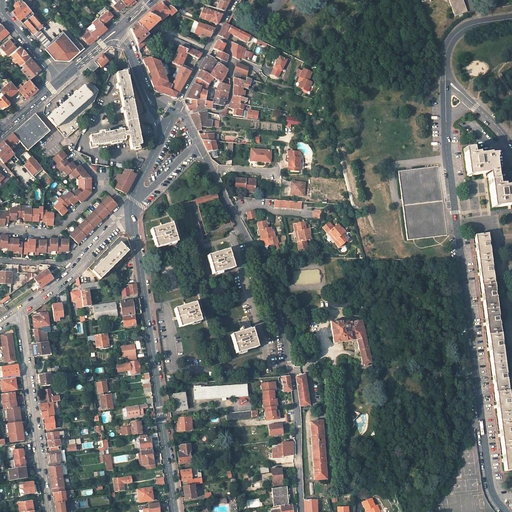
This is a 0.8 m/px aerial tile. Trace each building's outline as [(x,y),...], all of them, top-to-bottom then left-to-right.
[(44,25),(22,0),(11,0),(11,3),(16,9),(13,12),(33,35),(39,30),(44,25)] [(121,0),(113,0),(116,3),(113,5),(118,11),(125,4),(121,0)] [(121,0),(125,4),(129,8),(132,6),(129,3),(131,0),(121,0)] [(222,0),(221,1),(220,1),(219,1),(215,9),(218,10),(225,13),(229,4),(231,0),(222,0)] [(462,0),(448,0),(455,16),(468,12),(462,0)] [(158,18),(160,20),(161,21),(170,14),(172,16),(177,12),(170,5),(166,9),(160,3),(154,8),(149,13),(158,18)] [(211,22),(214,13),(203,9),(200,19),(211,22)] [(234,13),(231,19),(237,22),(243,11),(240,9),(237,14),(234,13)] [(108,11),(99,19),(103,24),(112,16),(108,11)] [(138,23),(137,23),(145,32),(151,28),(152,29),(156,26),(154,24),(160,20),(158,18),(149,13),(146,15),(138,23)] [(223,15),(217,13),(214,13),(211,22),(218,24),(223,15)] [(101,33),(107,28),(103,24),(99,19),(98,18),(87,28),(95,39),(101,33)] [(0,23),(0,40),(8,33),(5,29),(0,23)] [(148,35),(145,32),(137,23),(132,28),(130,30),(137,46),(148,35)] [(195,34),(201,37),(202,34),(205,25),(200,23),(195,34)] [(222,30),(219,36),(225,39),(228,33),(230,34),(243,41),(247,43),(249,38),(250,36),(228,25),(226,24),(222,30)] [(215,29),(205,25),(202,34),(211,38),(213,34),(215,29)] [(58,36),(64,32),(60,28),(55,33),(58,36)] [(95,39),(87,28),(79,35),(81,37),(83,36),(89,44),(95,39)] [(51,43),(39,30),(33,35),(44,48),(51,43)] [(191,45),(159,30),(155,36),(179,47),(180,46),(189,50),(189,48),(191,45)] [(80,51),(64,32),(58,36),(51,43),(44,48),(54,60),(70,61),(77,54),(80,51)] [(148,35),(137,46),(139,50),(151,39),(148,35)] [(249,38),(262,45),(263,42),(250,36),(249,38)] [(9,56),(11,55),(17,49),(10,40),(1,48),(9,56)] [(224,48),(225,45),(218,42),(214,50),(220,53),(216,59),(219,61),(221,61),(226,64),(227,61),(228,57),(221,54),(224,48)] [(240,58),(243,49),(239,47),(232,43),(232,50),(232,58),(238,60),(240,58)] [(21,66),(22,65),(30,58),(25,51),(20,46),(17,49),(11,55),(14,58),(13,59),(15,62),(17,61),(21,66)] [(179,47),(171,64),(181,68),(187,55),(189,50),(180,46),(179,47)] [(201,54),(189,48),(189,50),(187,55),(190,56),(198,60),(200,57),(201,54)] [(95,61),(102,69),(109,63),(102,55),(101,56),(95,61)] [(181,68),(191,72),(193,70),(183,66),(187,58),(189,58),(190,56),(187,55),(181,68)] [(216,59),(210,55),(210,56),(207,58),(215,63),(217,64),(219,61),(216,59)] [(274,68),(275,68),(271,74),(278,78),(282,71),(287,60),(280,57),(274,68)] [(23,67),(21,69),(28,78),(29,79),(40,69),(35,63),(30,58),(22,65),(23,67)] [(148,58),(142,60),(155,91),(161,93),(176,98),(178,94),(171,90),(171,88),(172,87),(172,86),(171,86),(170,85),(169,85),(168,86),(168,84),(165,77),(171,74),(167,65),(148,58)] [(207,75),(209,73),(215,63),(207,58),(203,65),(199,71),(200,71),(207,75)] [(221,61),(218,65),(217,64),(213,70),(225,77),(226,74),(227,70),(223,68),(226,64),(221,61)] [(92,64),(88,68),(92,73),(99,67),(94,62),(92,64)] [(171,64),(170,66),(179,69),(172,86),(168,84),(168,86),(169,85),(170,85),(171,86),(172,86),(172,87),(171,88),(171,90),(178,94),(182,87),(191,72),(181,68),(171,64)] [(245,82),(246,78),(249,69),(238,65),(237,64),(236,68),(234,74),(234,79),(245,82)] [(298,88),(308,91),(312,82),(308,81),(313,72),(304,68),(303,71),(298,69),(294,76),(303,80),(301,84),(300,83),(298,88)] [(220,83),(225,77),(213,70),(211,74),(209,76),(216,81),(220,83)] [(205,92),(211,81),(214,83),(216,81),(209,76),(207,75),(200,71),(198,75),(196,79),(197,79),(195,82),(194,85),(200,87),(200,89),(196,100),(196,110),(203,108),(206,108),(212,109),(213,99),(208,97),(207,102),(205,101),(206,93),(205,92)] [(102,131),(98,132),(98,134),(88,136),(90,147),(124,141),(123,137),(127,136),(129,150),(137,148),(137,146),(141,145),(128,77),(126,77),(125,72),(116,74),(118,84),(115,84),(116,88),(118,88),(122,108),(119,108),(120,113),(123,112),(126,132),(122,132),(122,130),(103,133),(102,131)] [(28,78),(20,85),(21,87),(29,79),(28,78)] [(251,80),(246,78),(245,82),(234,79),(234,84),(234,86),(243,88),(244,85),(248,86),(249,86),(251,80)] [(20,85),(16,88),(17,89),(26,99),(37,89),(29,79),(21,87),(20,85)] [(17,89),(16,88),(11,81),(0,90),(1,92),(3,94),(6,99),(17,89)] [(90,81),(47,118),(64,137),(67,138),(81,126),(83,122),(79,118),(92,107),(99,91),(90,81)] [(230,86),(223,84),(220,83),(218,87),(217,89),(223,92),(223,91),(229,93),(229,91),(230,86)] [(200,89),(200,87),(194,85),(190,91),(186,99),(191,100),(196,100),(200,89)] [(242,91),(243,88),(234,86),(233,90),(233,95),(240,97),(241,94),(244,95),(245,92),(242,91)] [(225,101),(226,102),(228,97),(229,93),(223,91),(223,92),(217,89),(213,98),(225,101)] [(6,99),(3,94),(0,96),(0,107),(2,110),(7,106),(8,107),(10,105),(9,104),(10,103),(6,99)] [(246,98),(241,97),(240,97),(233,95),(232,99),(231,103),(241,104),(242,101),(245,102),(246,98)] [(213,99),(212,109),(215,109),(216,104),(224,106),(225,104),(225,101),(213,98),(213,99)] [(191,103),(192,106),(186,106),(188,111),(196,110),(196,100),(191,100),(191,103)] [(258,112),(248,110),(248,111),(247,117),(257,119),(258,112)] [(205,112),(198,114),(200,126),(211,127),(211,121),(207,120),(208,113),(205,112)] [(27,151),(50,132),(35,114),(19,128),(13,133),(20,142),(27,151)] [(200,126),(198,114),(190,115),(195,126),(200,126)] [(10,150),(20,142),(13,133),(3,142),(10,150)] [(202,141),(207,152),(211,151),(212,155),(216,154),(215,151),(217,150),(214,141),(202,141)] [(10,150),(3,142),(0,145),(0,160),(4,165),(14,155),(10,150)] [(472,148),(464,149),(467,176),(478,174),(488,173),(492,207),(503,206),(511,205),(511,184),(503,186),(503,184),(498,185),(494,158),(496,158),(495,153),(489,154),(489,153),(478,154),(478,152),(473,153),(472,148)] [(261,159),(270,160),(271,150),(249,149),(249,161),(261,162),(261,159)] [(67,157),(62,151),(53,159),(58,165),(56,166),(58,169),(67,162),(64,159),(67,157)] [(288,157),(288,171),(294,171),(294,168),(299,168),(299,157),(298,157),(298,151),(287,151),(287,157),(288,157)] [(41,168),(32,157),(28,160),(29,161),(28,162),(23,166),(32,176),(35,173),(37,171),(37,172),(38,171),(40,169),(41,168)] [(69,164),(67,162),(58,169),(61,172),(62,170),(67,176),(70,173),(77,168),(72,162),(69,164)] [(79,189),(73,195),(78,200),(81,203),(91,193),(91,190),(89,190),(89,186),(91,186),(91,179),(79,165),(77,168),(70,173),(75,179),(78,176),(79,178),(79,189)] [(438,166),(397,171),(401,200),(402,207),(406,240),(413,240),(434,237),(446,235),(438,166)] [(114,189),(122,193),(125,195),(131,184),(136,175),(132,173),(133,171),(124,170),(121,176),(118,183),(114,189)] [(245,179),(235,179),(234,188),(244,189),(244,191),(254,192),(254,182),(245,182),(245,179)] [(290,181),(290,187),(290,195),(303,196),(304,182),(290,181)] [(78,200),(73,195),(70,192),(65,197),(63,195),(60,198),(68,206),(71,203),(73,206),(78,200)] [(217,197),(216,193),(196,199),(197,203),(217,197)] [(109,197),(101,204),(108,212),(111,209),(112,210),(118,205),(109,197)] [(68,206),(60,198),(58,201),(59,202),(54,208),(63,216),(68,211),(66,208),(68,206)] [(301,201),(279,200),(274,199),(274,207),(300,209),(301,201)] [(108,212),(101,204),(93,212),(100,219),(103,217),(104,218),(110,213),(108,212)] [(20,218),(21,207),(17,206),(17,209),(10,208),(10,212),(9,220),(17,221),(17,218),(20,218)] [(25,207),(21,207),(20,218),(24,218),(24,221),(31,222),(32,210),(25,209),(25,207)] [(39,210),(32,210),(31,222),(39,222),(39,219),(43,219),(43,211),(43,208),(39,208),(39,210)] [(47,211),(43,211),(43,219),(42,222),(46,222),(46,226),(53,226),(54,214),(47,214),(47,211)] [(254,211),(247,213),(249,221),(256,218),(254,211)] [(9,220),(10,212),(6,212),(6,214),(0,213),(0,225),(5,226),(5,223),(9,223),(9,220)] [(96,226),(101,220),(100,219),(93,212),(85,219),(92,227),(95,224),(96,226)] [(77,227),(84,234),(87,232),(88,233),(93,228),(92,227),(85,219),(77,227)] [(267,228),(265,221),(257,223),(263,241),(264,241),(265,247),(278,243),(277,237),(275,237),(274,232),(272,232),(271,227),(267,228)] [(171,222),(150,229),(156,247),(177,241),(171,222)] [(304,222),(293,224),(299,250),(308,247),(306,240),(310,239),(308,234),(310,233),(309,229),(306,230),(304,222)] [(328,222),(322,227),(338,247),(347,241),(344,237),(348,233),(343,231),(340,228),(338,229),(335,225),(332,227),(328,222)] [(77,227),(69,235),(76,243),(79,240),(80,241),(85,236),(84,234),(77,227)] [(492,378),(493,384),(494,393),(499,433),(503,465),(504,471),(511,470),(511,432),(509,405),(499,322),(496,298),(492,272),(488,234),(475,235),(476,249),(479,271),(483,301),(486,327),(489,351),(492,378)] [(0,235),(0,247),(6,248),(6,251),(10,251),(11,240),(7,239),(7,236),(0,235)] [(11,239),(11,240),(10,251),(17,252),(17,254),(21,254),(21,251),(21,247),(22,243),(18,243),(18,240),(11,239)] [(49,243),(46,243),(45,253),(49,253),(49,251),(57,251),(57,243),(57,239),(49,239),(49,243)] [(27,243),(23,243),(23,247),(23,251),(23,254),(27,254),(27,252),(34,253),(35,244),(35,241),(27,240),(27,243)] [(61,243),(57,243),(57,251),(57,254),(61,254),(61,252),(68,252),(68,240),(61,240),(61,243)] [(38,244),(35,244),(34,253),(34,255),(38,255),(38,253),(45,253),(46,243),(46,241),(38,241),(38,244)] [(100,279),(128,250),(120,242),(92,270),(100,279)] [(228,249),(207,255),(213,274),(233,267),(231,258),(228,249)] [(40,266),(17,265),(17,273),(11,272),(0,271),(0,283),(7,284),(7,286),(10,286),(10,294),(33,277),(46,268),(49,266),(49,265),(40,264),(40,266)] [(53,278),(46,268),(33,277),(40,287),(44,284),(53,278)] [(89,291),(102,289),(98,282),(80,285),(80,286),(81,292),(89,291)] [(137,284),(129,285),(130,295),(138,294),(137,284)] [(124,296),(130,295),(129,285),(120,286),(122,298),(125,298),(124,296)] [(81,292),(80,286),(78,286),(79,292),(70,293),(71,301),(76,301),(77,308),(83,307),(83,306),(81,292)] [(91,305),(89,291),(81,292),(83,306),(91,305)] [(8,295),(0,300),(2,304),(10,298),(8,295)] [(331,308),(353,308),(353,301),(342,301),(342,296),(335,297),(335,299),(334,299),(334,301),(331,301),(331,308)] [(139,299),(116,302),(118,316),(122,316),(134,314),(141,313),(139,299)] [(301,299),(301,309),(315,308),(315,299),(301,299)] [(116,302),(93,305),(95,320),(118,316),(116,302)] [(200,320),(195,302),(174,308),(179,326),(200,320)] [(59,316),(63,316),(62,303),(52,304),(54,321),(59,320),(59,316)] [(93,320),(91,305),(83,306),(83,307),(84,315),(85,321),(93,320)] [(48,325),(46,313),(41,314),(41,312),(39,312),(39,314),(31,315),(33,327),(48,325)] [(134,314),(122,316),(124,327),(136,325),(134,314)] [(332,322),(330,322),(334,343),(357,339),(361,355),(363,365),(373,363),(362,320),(350,322),(350,321),(338,321),(338,320),(332,320),(332,322)] [(260,350),(254,327),(231,333),(236,356),(260,350)] [(33,330),(35,343),(46,342),(45,332),(42,332),(42,330),(39,331),(39,329),(33,330)] [(109,346),(107,333),(94,335),(96,348),(109,346)] [(13,348),(11,335),(1,337),(2,349),(13,348)] [(48,342),(46,342),(35,343),(32,344),(33,355),(50,353),(48,342)] [(135,344),(122,346),(123,356),(125,356),(126,361),(137,359),(135,344)] [(15,361),(13,348),(2,349),(4,362),(15,361)] [(138,361),(130,362),(130,364),(128,364),(129,369),(131,369),(132,375),(140,374),(138,361)] [(15,377),(21,376),(20,368),(19,364),(1,367),(2,374),(0,374),(0,379),(3,379),(15,377)] [(39,375),(41,385),(51,384),(50,373),(39,375)] [(296,377),(300,406),(310,405),(305,374),(301,374),(299,374),(296,377)] [(289,375),(281,376),(283,390),(291,389),(289,375)] [(16,389),(15,377),(3,379),(0,379),(2,391),(16,389)] [(96,382),(98,394),(108,392),(106,381),(96,382)] [(271,390),(270,382),(260,383),(261,399),(260,399),(261,408),(263,408),(263,411),(262,412),(262,416),(263,416),(264,419),(274,418),(273,410),(274,410),(274,406),(272,406),(271,398),(272,398),(272,394),(273,394),(272,390),(271,390)] [(194,398),(247,395),(246,384),(193,387),(194,398)] [(53,402),(54,402),(59,401),(58,397),(52,398),(51,389),(45,390),(46,402),(53,401),(53,402)] [(14,392),(1,394),(3,409),(15,407),(13,397),(15,397),(14,392)] [(184,392),(173,393),(175,410),(186,409),(184,392)] [(113,408),(111,393),(100,395),(102,410),(113,408)] [(47,415),(55,414),(54,402),(53,402),(40,404),(41,410),(46,409),(47,415)] [(147,408),(147,403),(126,406),(127,417),(139,415),(139,414),(143,414),(142,408),(147,408)] [(6,424),(20,422),(17,407),(15,407),(3,409),(6,424)] [(255,410),(225,412),(225,420),(256,417),(255,410)] [(45,418),(46,429),(56,428),(55,416),(47,417),(45,418)] [(189,416),(180,417),(177,417),(178,425),(176,425),(177,430),(178,430),(190,429),(189,416)] [(141,432),(140,421),(131,422),(131,426),(121,427),(121,434),(132,433),(132,434),(141,432)] [(20,422),(6,424),(10,443),(24,441),(20,422)] [(311,422),(314,480),(326,480),(323,422),(311,422)] [(282,423),(269,424),(270,435),(283,433),(282,423)] [(59,439),(58,431),(47,432),(48,440),(59,439)] [(138,435),(139,437),(140,450),(151,448),(150,436),(144,437),(144,434),(138,435)] [(61,450),(59,439),(48,440),(49,447),(46,448),(47,452),(61,450)] [(281,447),(277,447),(277,452),(271,452),(271,458),(282,458),(282,455),(287,455),(293,455),(293,443),(281,443),(281,447)] [(153,463),(151,448),(140,450),(142,465),(153,463)] [(22,450),(22,449),(14,450),(15,454),(14,454),(15,464),(16,464),(17,468),(25,466),(24,459),(23,457),(22,450)] [(189,451),(182,452),(177,452),(178,464),(190,462),(189,451)] [(60,453),(49,455),(51,463),(60,461),(62,461),(60,453)] [(51,478),(62,476),(60,461),(51,463),(49,463),(50,470),(51,478)] [(17,468),(9,469),(10,480),(26,478),(25,466),(17,468)] [(186,480),(199,478),(198,473),(197,468),(180,470),(181,481),(186,480)] [(271,468),(271,485),(276,485),(276,482),(281,482),(281,468),(271,468)] [(198,473),(199,478),(186,480),(187,486),(194,485),(202,483),(201,473),(198,473)] [(55,492),(64,491),(62,476),(51,478),(52,483),(53,492),(55,492)] [(113,479),(115,491),(123,490),(122,483),(131,482),(130,476),(113,479)] [(24,494),(34,492),(32,481),(23,483),(24,489),(24,494)] [(187,486),(182,486),(184,499),(195,497),(194,485),(187,486)] [(288,504),(287,487),(272,489),(274,507),(288,504)] [(152,500),(150,488),(137,489),(139,502),(152,500)] [(54,501),(54,502),(56,502),(63,501),(66,501),(65,491),(64,491),(55,492),(56,501),(54,501)] [(376,505),(372,498),(363,503),(361,504),(365,511),(366,511),(369,509),(370,511),(381,511),(378,504),(376,505)] [(316,511),(316,499),(303,501),(304,508),(304,511),(316,511)] [(147,504),(147,511),(159,511),(158,503),(158,502),(158,500),(147,501),(147,504)] [(20,511),(23,511),(25,511),(34,510),(33,501),(19,502),(20,511)] [(56,511),(64,511),(63,501),(56,502),(56,511)]
